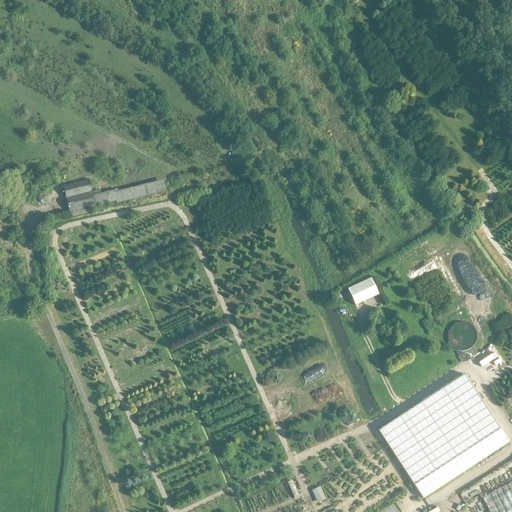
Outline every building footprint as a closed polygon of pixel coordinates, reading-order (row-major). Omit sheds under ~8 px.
[(282,135),(286,142),(295,136),(291,130),(282,135)] [(89,180),(63,187),(68,209),(69,213),(89,208),(115,202),(115,203),(156,193),(165,191),(162,180),(153,183),(114,192),(113,190),(95,195),(94,190),(92,191),(89,180)] [(33,188),(39,198),(46,193),(40,184),(33,188)] [(377,296),(370,279),(346,290),(354,307),(377,296)] [(495,293),(487,298),(491,304),(498,299),(495,293)] [(348,337),(358,333),(355,326),(350,328),(350,327),(347,329),(349,333),(347,334),(348,337)] [(371,391),(382,387),(368,354),(358,358),(360,363),(359,363),(371,391)] [(464,373),(378,430),(423,498),(509,442),(464,373)] [(298,496),(291,480),(287,482),(294,498),(298,496)] [(511,511),(511,483),(483,498),(489,511),(511,511)] [(318,487),(310,491),(316,504),(324,500),(318,487)]
